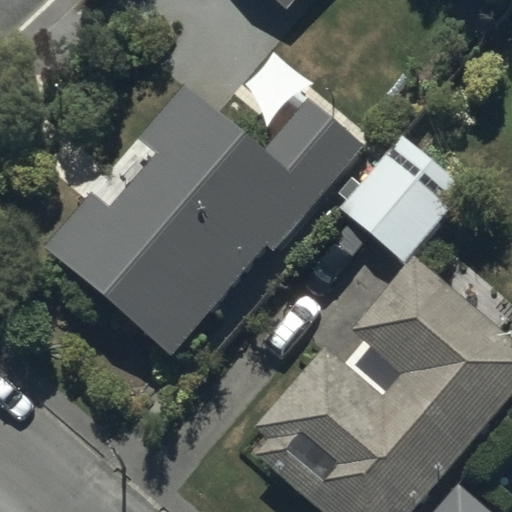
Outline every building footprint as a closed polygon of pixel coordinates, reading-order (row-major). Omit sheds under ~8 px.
[(276,0),(288,9),(295,0),(276,0)] [(93,195),(46,249),(173,358),(269,247),(275,253),(365,150),(310,103),(266,153),(187,86),(141,140),(161,157),(113,212),(93,195)] [(341,210),(406,265),(468,191),(404,137),(341,210)] [(319,511),(416,511),(511,400),(511,341),(416,260),(354,332),(405,376),(385,398),(326,348),(255,430),(270,443),(256,458),(319,511)] [(438,511),(490,511),(460,486),(438,511)]
